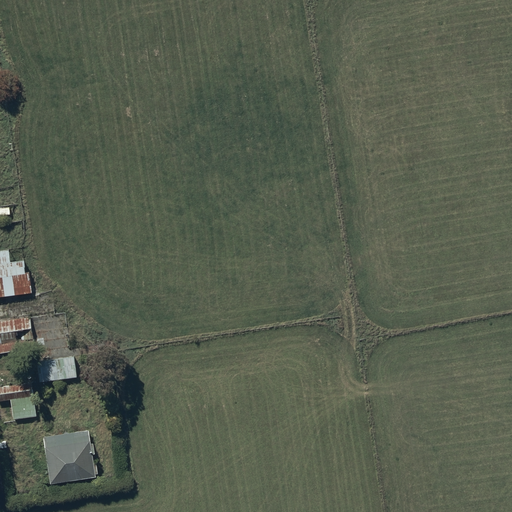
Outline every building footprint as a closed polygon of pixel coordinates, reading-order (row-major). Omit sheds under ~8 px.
[(14,247),(0,249),(0,296),(25,291),(25,275),(35,274),(30,258),(19,259),(14,247)] [(30,313),(0,318),(0,352),(35,346),(30,313)] [(76,375),(73,354),(36,360),(39,380),(76,375)] [(32,380),(0,383),(0,399),(10,398),(12,417),(36,414),(32,380)] [(69,423),(29,426),(34,475),(80,471),(69,423)]
